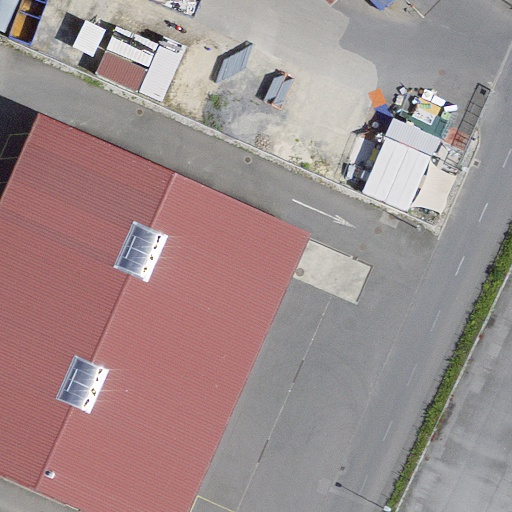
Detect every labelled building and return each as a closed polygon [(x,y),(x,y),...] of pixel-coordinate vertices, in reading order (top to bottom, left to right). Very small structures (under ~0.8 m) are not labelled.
[(98,67),(164,98),(186,51),(120,20),(98,67)] [(388,116),(366,190),(418,205),(439,131),(388,116)] [(0,283),(67,130),(40,118),(0,207),(0,283)] [(67,130),(0,283),(0,474),(85,511),(150,511),(278,222),(67,130)] [(309,236),(278,222),(150,511),(186,511),(193,497),(309,236)]
